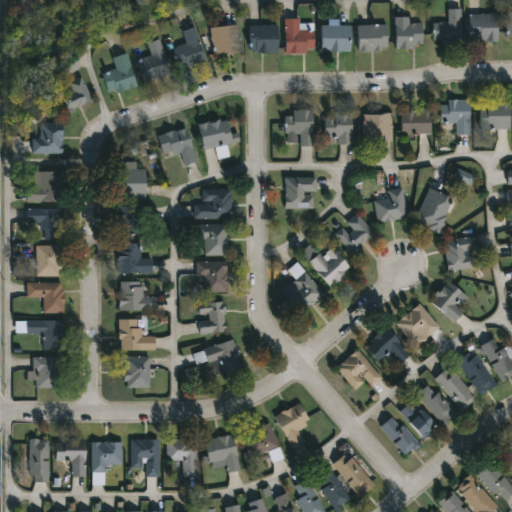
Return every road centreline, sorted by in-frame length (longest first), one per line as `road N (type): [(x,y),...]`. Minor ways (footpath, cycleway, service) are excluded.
road 1 (residential): [(91,410),(93,164),(110,132),(228,83),(511,72)]
road 2 (residential): [(259,82),(257,304),(409,493)]
road 3 (residential): [(408,263),(279,381),(234,404),(0,411)]
road 4 (residential): [(389,511),(511,414)]
